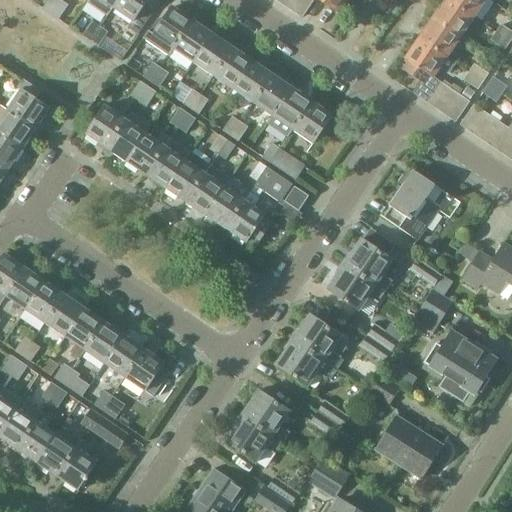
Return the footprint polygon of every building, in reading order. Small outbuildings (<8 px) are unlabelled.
[(48,0),(43,9),(51,14),(60,0),(48,0)] [(69,5),(60,0),(51,14),(59,20),(69,5)] [(107,17),(113,9),(118,0),(89,0),(87,3),(107,17)] [(128,28),(138,34),(153,12),(143,6),(147,0),(118,0),(113,9),(133,22),(128,28)] [(291,12),(298,0),(284,0),(281,5),(291,12)] [(301,18),(313,0),(298,0),(291,12),(301,18)] [(317,0),(338,14),(347,0),(317,0)] [(446,0),(445,0),(432,20),(460,39),(474,19),(446,0)] [(446,0),(474,19),(486,0),(446,0)] [(173,50),(193,22),(172,8),(153,37),(173,50)] [(447,58),(460,39),(432,20),(419,39),(447,58)] [(82,36),(90,42),(100,27),(92,22),(82,36)] [(173,50),(193,64),(213,35),(193,22),(173,50)] [(495,33),(510,43),(511,39),(511,32),(501,25),(495,33)] [(108,32),(100,27),(90,42),(99,47),(108,32)] [(504,51),(510,43),(495,33),(490,41),(504,51)] [(213,35),(193,64),(213,77),(232,49),(213,35)] [(456,64),(447,58),(419,39),(405,60),(408,62),(403,70),(423,84),(428,76),(433,79),(441,68),(449,73),(456,64)] [(108,43),(104,49),(121,61),(125,55),(108,43)] [(213,77),(233,91),(252,62),(232,49),(213,77)] [(233,91),(253,104),(273,76),(252,62),(233,91)] [(143,77),(151,83),(161,68),(153,63),(143,77)] [(474,64),(468,73),(483,83),(489,74),(474,64)] [(169,74),(161,68),(151,83),(159,88),(169,74)] [(483,83),(468,73),(463,80),(478,90),(483,83)] [(253,104),(272,117),(292,89),(273,76),(253,104)] [(415,95),(425,102),(439,83),(433,79),(428,76),(423,84),(415,95)] [(493,77),(488,86),(502,96),(508,87),(493,77)] [(42,92),(23,79),(23,80),(27,83),(8,111),(39,132),(44,124),(42,122),(50,110),(36,100),(42,92)] [(131,96),(139,101),(149,87),(140,82),(131,96)] [(435,109),(449,90),(439,83),(425,102),(435,109)] [(502,96),(488,86),(483,93),(497,103),(502,96)] [(156,92),(149,87),(139,101),(147,107),(156,92)] [(272,117),(292,131),(312,102),(292,89),(272,117)] [(183,104),(191,110),(201,95),(193,90),(183,104)] [(435,109),(445,116),(459,96),(449,90),(435,109)] [(208,100),(201,95),(191,110),(199,115),(208,100)] [(469,103),(459,96),(445,116),(456,123),(469,103)] [(312,102),(292,131),(312,144),(322,130),(327,134),(336,121),(331,117),(332,116),(312,102)] [(0,105),(0,135),(22,151),(31,138),(34,140),(39,132),(8,111),(0,105)] [(87,135),(107,148),(126,120),(106,106),(87,135)] [(470,132),(483,113),(474,106),(460,126),(470,132)] [(171,123),(178,128),(188,114),(180,109),(171,123)] [(470,132),(480,139),(493,120),(483,113),(470,132)] [(196,119),(188,114),(178,128),(186,134),(196,119)] [(222,131),(231,137),(241,122),(232,116),(222,131)] [(126,120),(107,148),(127,162),(146,134),(126,120)] [(480,139),(490,146),(504,127),(493,120),(480,139)] [(248,127),(241,122),(231,137),(239,142),(248,127)] [(509,130),(504,127),(490,146),(511,161),(511,159),(511,131),(509,130)] [(127,162),(147,175),(171,139),(162,133),(157,141),(146,134),(127,162)] [(0,164),(9,170),(22,151),(0,135),(0,164)] [(210,150),(218,155),(228,141),(220,135),(210,150)] [(147,175),(166,189),(191,152),(171,139),(147,175)] [(226,160),(236,146),(228,141),(218,155),(226,160)] [(263,158),(270,163),(280,149),(272,144),(263,158)] [(305,166),(280,149),(270,163),(296,180),(305,166)] [(166,189),(186,203),(211,166),(191,152),(166,189)] [(257,182),(267,168),(259,163),(250,177),(257,182)] [(0,183),(9,170),(0,164),(0,183)] [(186,203),(206,216),(230,179),(211,166),(186,203)] [(267,168),(257,182),(283,199),(292,185),(267,168)] [(417,241),(438,210),(450,219),(461,203),(436,185),(414,170),(390,206),(392,208),(386,217),(381,214),(380,215),(417,241)] [(230,179),(206,216),(226,229),(245,201),(244,201),(250,193),(230,179)] [(308,197),(294,188),(284,202),(298,212),(308,197)] [(245,201),(226,229),(245,242),(246,241),(254,247),(272,222),(264,216),(265,215),(245,201)] [(344,266),(347,267),(385,293),(392,282),(384,276),(393,262),(361,241),(344,266)] [(511,250),(503,245),(492,262),(480,254),(463,280),(477,289),(480,284),(498,296),(506,284),(511,287),(511,293),(507,301),(511,304),(511,250)] [(409,253),(417,259),(422,251),(414,246),(409,253)] [(0,260),(0,293),(5,297),(24,269),(4,255),(0,260)] [(441,276),(417,259),(409,270),(434,287),(441,276)] [(347,267),(344,266),(327,291),(359,312),(368,298),(378,304),(385,293),(347,267)] [(24,269),(5,297),(25,311),(44,283),(24,269)] [(25,311),(45,324),(64,296),(44,283),(25,311)] [(413,322),(431,334),(451,303),(432,291),(413,322)] [(64,296),(45,324),(65,338),(84,309),(64,296)] [(80,359),(85,351),(104,323),(84,309),(65,338),(75,345),(70,353),(80,359)] [(293,341),(295,343),(334,369),(341,358),(332,352),(342,337),(310,316),(293,341)] [(85,351),(104,365),(123,336),(104,323),(85,351)] [(367,335),(391,353),(399,341),(374,325),(367,335)] [(424,363),(474,395),(496,361),(451,333),(442,348),(436,344),(424,363)] [(384,363),(391,353),(367,335),(359,347),(384,363)] [(104,365),(124,378),(143,350),(123,336),(104,365)] [(15,351),(23,357),(33,343),(24,337),(15,351)] [(295,343),(293,341),(276,366),(308,388),(317,373),(326,380),(334,369),(295,343)] [(23,357),(31,362),(40,348),(33,343),(23,357)] [(143,350),(124,378),(144,392),(163,363),(143,350)] [(2,370),(10,376),(20,362),(12,356),(2,370)] [(17,381),(27,367),(20,362),(10,376),(17,381)] [(55,378),(63,384),(72,369),(64,364),(55,378)] [(63,384),(70,389),(80,375),(72,369),(63,384)] [(388,407),(399,389),(379,377),(367,394),(388,407)] [(42,397),(50,403),(59,389),(51,383),(42,397)] [(3,386),(0,389),(0,433),(23,399),(3,386)] [(67,394),(59,389),(50,403),(58,408),(67,394)] [(242,416),(244,417),(282,443),(289,433),(280,427),(291,412),(259,391),(242,416)] [(94,406),(102,411),(111,397),(104,392),(94,406)] [(111,397),(102,411),(110,416),(114,419),(124,405),(119,402),(111,397)] [(43,413),(23,399),(0,433),(0,438),(18,450),(43,413)] [(317,412),(342,429),(349,418),(325,401),(317,412)] [(90,429),(99,416),(91,411),(82,424),(90,429)] [(334,439),(342,429),(317,412),(310,423),(334,439)] [(36,463),(38,464),(56,436),(46,428),(52,419),(43,413),(18,450),(24,455),(23,457),(35,466),(36,463)] [(128,436),(99,416),(90,429),(119,449),(128,436)] [(244,417),(242,416),(224,441),(256,463),(267,448),(275,454),(282,443),(244,417)] [(422,479),(441,448),(396,419),(377,450),(422,479)] [(59,432),(56,436),(38,464),(57,477),(83,440),(74,434),(71,437),(59,432)] [(92,446),(83,440),(57,477),(77,491),(84,480),(86,482),(88,479),(86,478),(97,462),(85,455),(92,446)] [(334,494),(347,474),(324,460),(311,479),(334,494)] [(240,511),(239,511),(249,497),(244,494),(246,491),(213,469),(183,511),(240,511)] [(266,489),(291,506),(299,494),(274,477),(266,489)] [(266,489),(264,489),(256,501),(271,511),(286,511),(291,506),(266,489)] [(356,511),(338,501),(331,511),(356,511)]
